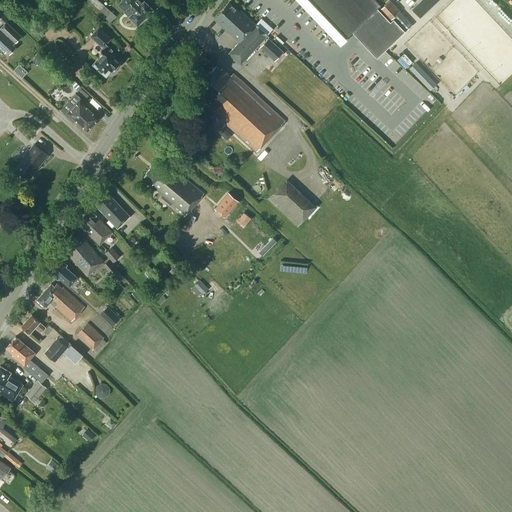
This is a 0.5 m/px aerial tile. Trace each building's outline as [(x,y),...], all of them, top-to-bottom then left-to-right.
[(153,10),(142,0),(124,0),(119,6),(125,12),(124,13),(137,26),(153,10)] [(303,0),(322,19),(321,20),(328,27),(329,26),(343,42),(380,6),(374,0),(303,0)] [(421,0),(412,9),(420,17),(438,0),(421,0)] [(462,0),(456,0),(438,18),(446,26),(468,6),(462,0)] [(389,2),(380,10),(390,21),(399,13),(389,2)] [(229,54),(241,65),(268,36),(256,25),(244,14),(242,16),(228,3),(212,19),(238,44),(229,54)] [(408,30),(415,23),(402,10),(396,17),(408,30)] [(386,17),(361,41),(377,58),(386,50),(405,31),(394,19),(391,22),(386,17)] [(7,22),(0,29),(0,48),(5,54),(7,52),(10,55),(16,48),(13,45),(22,37),(7,22)] [(114,70),(117,70),(120,65),(120,63),(115,58),(116,58),(110,54),(114,50),(107,44),(112,39),(99,28),(92,37),(104,48),(101,51),(103,53),(93,65),(103,74),(109,73),(113,69),(114,70)] [(284,51),(269,38),(260,47),(275,61),(284,51)] [(403,62),(410,55),(402,48),(396,54),(403,62)] [(20,64),(15,70),(23,77),(28,71),(20,64)] [(284,122),(233,75),(231,77),(222,69),(220,71),(215,67),(195,89),(205,98),(203,100),(209,105),(207,106),(213,111),(212,112),(256,152),(284,122)] [(74,80),(70,84),(77,90),(80,87),(74,80)] [(55,88),(47,92),(53,104),(61,100),(55,88)] [(325,89),(321,100),(331,104),(335,92),(325,89)] [(80,98),(67,112),(88,132),(101,118),(91,109),(92,107),(88,103),(86,104),(80,98)] [(207,122),(214,116),(209,112),(203,118),(207,122)] [(47,155),(34,146),(15,170),(28,180),(47,155)] [(203,194),(166,163),(162,168),(156,162),(144,176),(153,184),(151,186),(163,196),(161,198),(184,217),(203,194)] [(289,177),(270,198),(301,225),(319,204),(289,177)] [(101,191),(92,204),(94,205),(117,228),(122,223),(129,217),(120,208),(109,197),(110,196),(101,191)] [(216,208),(226,216),(239,201),(229,192),(216,208)] [(112,232),(95,214),(89,211),(80,225),(88,230),(87,232),(100,244),(112,232)] [(72,258),(88,277),(103,264),(104,263),(84,240),(81,243),(72,237),(64,250),(74,257),(72,258)] [(273,238),(260,252),(263,256),(277,242),(273,238)] [(105,253),(113,262),(120,256),(112,247),(105,253)] [(123,277),(124,276),(109,259),(104,263),(103,264),(112,275),(115,273),(123,282),(125,279),(123,277)] [(60,277),(68,285),(76,277),(66,267),(67,266),(57,260),(49,273),(58,279),(60,277)] [(175,276),(181,270),(176,265),(170,271),(175,276)] [(195,285),(203,293),(208,289),(200,280),(195,285)] [(84,308),(63,288),(62,290),(56,284),(54,287),(51,284),(37,299),(46,307),(50,303),(71,322),(84,308)] [(132,295),(138,300),(142,297),(136,291),(132,295)] [(120,317),(108,305),(100,314),(112,326),(120,317)] [(44,329),(38,323),(39,323),(31,316),(21,327),(29,334),(35,327),(41,333),(44,329)] [(92,351),(103,340),(87,324),(76,335),(92,351)] [(15,337),(6,348),(14,355),(13,356),(25,366),(24,367),(39,380),(45,372),(30,359),(35,354),(15,337)] [(56,337),(44,352),(55,361),(67,346),(56,337)] [(73,346),(67,352),(76,360),(82,354),(73,346)] [(0,366),(0,393),(13,402),(23,385),(8,376),(11,372),(0,366)] [(38,381),(26,395),(35,402),(47,388),(38,381)] [(98,394),(110,396),(111,384),(99,382),(98,394)] [(22,433),(1,417),(0,416),(0,430),(15,442),(22,433)] [(90,430),(85,436),(90,441),(95,435),(90,430)] [(15,457),(10,463),(18,469),(22,463),(15,457)] [(11,467),(0,459),(0,475),(4,478),(11,467)] [(52,460),(46,467),(58,477),(64,469),(52,460)]
